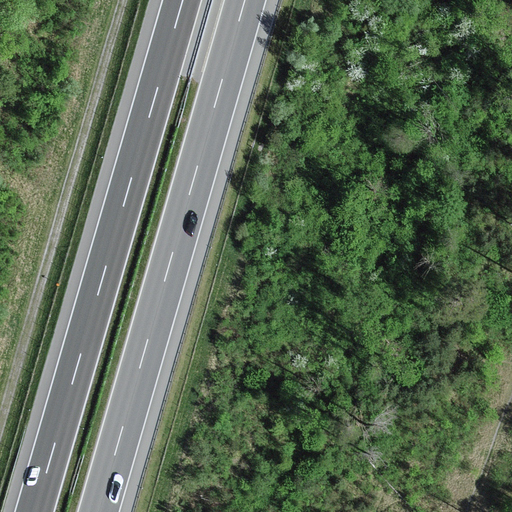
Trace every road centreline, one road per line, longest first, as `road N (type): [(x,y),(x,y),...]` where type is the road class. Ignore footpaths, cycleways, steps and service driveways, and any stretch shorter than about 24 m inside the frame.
road 1 (motorway): [(187,0),(37,511)]
road 2 (motorway): [(98,511),(245,0)]
road 3 (track): [(0,415),(120,0)]
